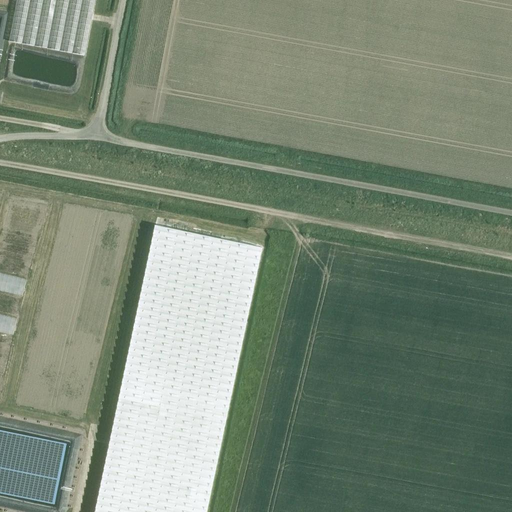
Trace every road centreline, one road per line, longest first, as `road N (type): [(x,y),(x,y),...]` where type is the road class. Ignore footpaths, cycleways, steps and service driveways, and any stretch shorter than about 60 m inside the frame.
road 1 (track): [(0,162),(511,257)]
road 2 (unclassified): [(511,215),(97,139)]
road 3 (unclassified): [(97,139),(122,0)]
